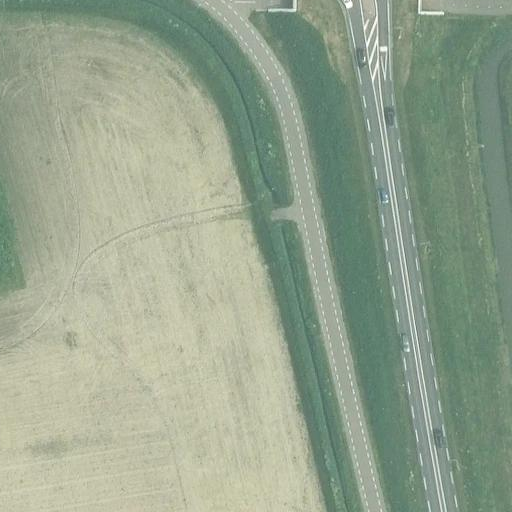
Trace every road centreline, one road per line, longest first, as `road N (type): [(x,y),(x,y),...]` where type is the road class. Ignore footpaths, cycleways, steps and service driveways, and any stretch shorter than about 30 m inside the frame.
road 1 (unclassified): [(373,511),(285,107),(261,58),(219,7)]
road 2 (primary): [(442,511),(379,103)]
